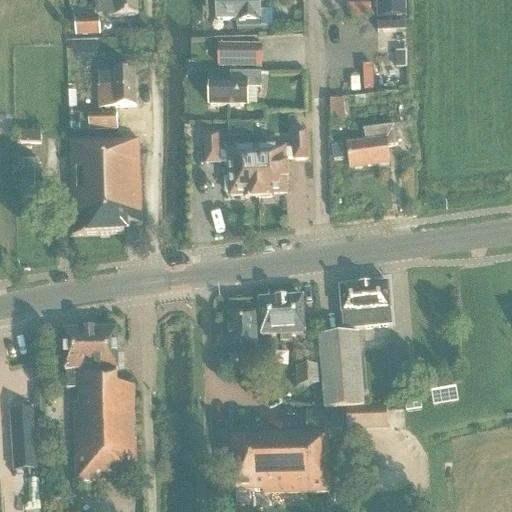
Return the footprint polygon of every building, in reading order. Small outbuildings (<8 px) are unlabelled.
[(139,18),(137,0),(97,0),(98,9),(107,9),(108,19),(139,18)] [(245,0),(216,0),(217,22),(237,21),(237,29),(273,28),(272,12),(259,12),(259,1),(245,1),(245,0)] [(407,17),(406,0),(376,0),(377,18),(407,17)] [(100,36),(99,18),(75,19),(76,37),(100,36)] [(354,24),(353,49),(367,49),(368,24),(354,24)] [(262,68),(262,47),(219,47),(219,68),(262,68)] [(393,53),(395,72),(407,70),(404,51),(393,53)] [(136,108),(135,73),(114,73),(114,75),(99,76),(100,88),(98,88),(99,110),(136,108)] [(261,75),(247,75),(230,75),(230,85),(210,85),(210,108),(248,108),(248,90),(261,90),(261,75)] [(16,108),(17,130),(26,130),(25,107),(16,108)] [(116,131),(116,115),(80,115),(80,132),(116,131)] [(146,134),(145,120),(123,121),(123,135),(146,134)] [(350,171),(389,166),(386,148),(397,147),(394,127),(363,131),(365,144),(347,146),(350,171)] [(285,151),(257,152),(259,200),(272,200),(272,196),(287,195),(286,181),(288,181),(288,167),(285,167),(285,161),(294,161),(294,162),(308,161),(306,133),(293,134),(294,151),(285,151)] [(219,138),(205,138),(207,166),(220,166),(220,164),(229,164),(230,181),(225,181),(226,194),(231,194),(231,198),(246,198),(246,201),(259,200),(257,152),(229,153),(229,154),(220,154),(219,138)] [(141,227),(139,142),(70,145),(73,238),(125,237),(125,227),(141,227)] [(39,160),(20,160),(19,220),(40,220),(41,173),(39,173),(39,160)] [(391,311),(388,285),(340,290),(342,316),(344,316),(345,332),(390,328),(390,325),(389,312),(391,311)] [(328,317),(337,317),(337,294),(328,294),(328,317)] [(304,335),(302,300),(259,303),(261,338),(304,335)] [(256,315),(229,316),(232,372),(272,369),(271,350),(258,350),(256,315)] [(118,389),(116,332),(64,333),(66,391),(78,391),(78,407),(73,407),(76,483),(137,481),(134,388),(118,389)] [(359,336),(319,339),(325,412),(364,409),(359,336)] [(412,387),(408,346),(387,348),(391,389),(412,387)] [(318,368),(295,370),(297,388),(319,386),(318,368)] [(386,409),(346,410),(346,430),(387,429),(386,409)] [(13,415),(15,472),(38,471),(36,414),(13,415)] [(252,439),(232,439),(233,493),(264,493),(264,496),(330,494),(328,435),(265,436),(264,440),(252,440),(252,439)]
